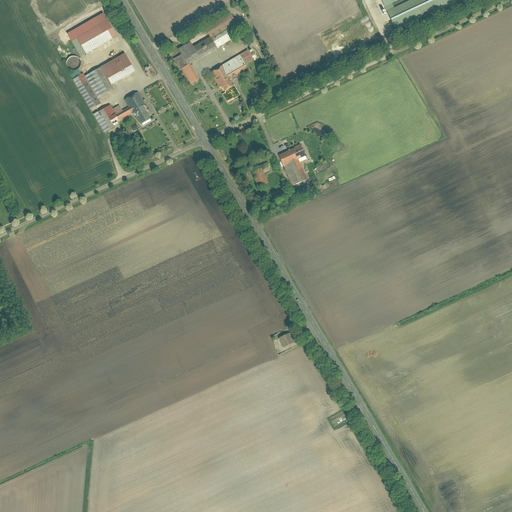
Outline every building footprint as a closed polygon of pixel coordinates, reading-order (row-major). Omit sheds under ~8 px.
[(380,0),(395,31),(462,0),(414,0),(395,9),(393,5),(404,0),(380,0)] [(103,13),(67,34),(81,58),(117,37),(103,13)] [(243,35),(231,14),(202,30),(207,39),(196,45),(194,40),(175,51),(179,57),(172,61),(178,72),(183,69),(191,65),(243,35)] [(247,52),(210,73),(223,94),(233,88),(228,81),(248,68),(247,66),(254,63),(247,52)] [(82,74),(72,80),(89,110),(100,103),(97,99),(114,89),(112,85),(135,72),(124,53),(84,76),(82,74)] [(74,71),(76,70),(78,69),(80,67),(81,65),(81,63),(80,60),(79,58),(77,57),(75,56),(72,56),(70,57),(68,59),(67,61),(67,63),(67,65),(68,68),(69,69),(72,70),(74,71)] [(191,65),(183,69),(191,83),(198,79),(191,65)] [(110,104),(93,113),(103,131),(118,123),(117,120),(133,112),(141,127),(152,121),(138,93),(124,100),(127,106),(121,109),(119,105),(112,108),(110,104)] [(301,144),(279,155),(294,186),(310,178),(301,158),(307,155),(301,144)] [(267,162),(250,170),(258,189),(269,184),(264,173),(271,170),(267,162)] [(299,193),(308,189),(307,186),(294,191),(295,194),(299,192),(299,193)] [(284,188),(268,195),(272,204),(288,197),(284,188)] [(289,332),(278,337),(282,347),(294,342),(289,332)]
